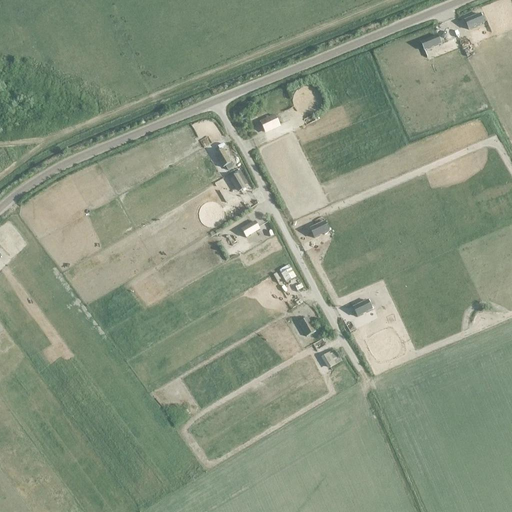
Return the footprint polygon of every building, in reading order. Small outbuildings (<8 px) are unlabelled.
[(480,15),(465,21),(468,30),(484,24),(480,15)] [(437,36),(421,43),(424,52),(441,45),(437,36)] [(269,119),(260,123),(264,133),(273,128),(269,119)] [(231,164),(223,150),(215,155),(223,169),(231,164)] [(245,189),(237,175),(230,180),(238,193),(245,189)] [(260,231),(255,223),(241,231),(246,239),(260,231)] [(324,223),(310,230),(314,239),(329,232),(324,223)] [(295,279),(290,270),(281,275),(286,284),(295,279)] [(367,302),(353,309),(357,318),(372,311),(367,302)] [(305,314),(296,319),(298,324),(304,333),(312,328),(307,319),(305,314)] [(340,362),(334,351),(321,359),(327,370),(340,362)]
